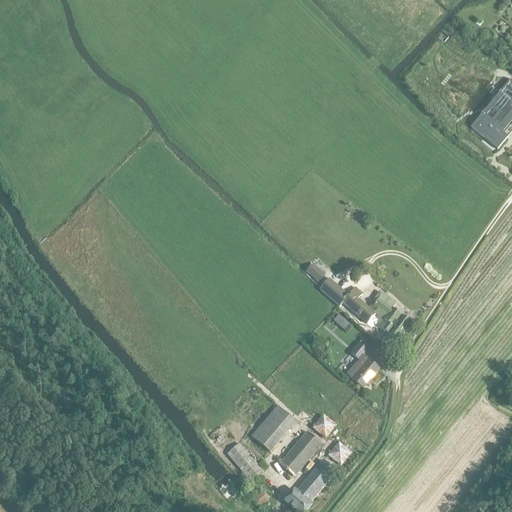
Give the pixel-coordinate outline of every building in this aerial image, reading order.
[(511,81),(510,80),(503,89),(511,96),(511,81)] [(511,100),(505,94),(493,109),(501,116),(495,124),(486,117),(475,130),(472,128),(471,128),(484,139),(486,136),(499,147),(497,150),(498,150),(507,138),(500,133),(511,119),(511,100)] [(312,263),(305,272),(318,283),(326,274),(312,263)] [(330,279),(319,290),(339,308),(344,303),(367,325),(376,315),(376,314),(375,313),(376,313),(377,311),(374,308),(373,308),(371,310),(359,300),(363,295),(357,289),(350,296),(330,279)] [(380,292),(372,303),(376,305),(375,307),(374,308),(377,311),(376,313),(375,313),(376,314),(389,324),(384,330),(398,342),(412,324),(388,306),(392,301),(380,292)] [(334,322),(345,331),(350,325),(339,316),(334,322)] [(361,361),(369,353),(360,344),(352,353),(361,361)] [(364,389),(381,370),(370,359),(352,378),(364,389)] [(271,454),(297,424),(278,407),(251,438),(271,454)] [(324,417),(314,429),(326,439),(336,427),(324,417)] [(295,477),(323,446),(310,435),(282,466),(295,477)] [(339,442),(328,455),(342,466),(352,453),(339,442)] [(251,483),(264,472),(240,444),(227,455),(251,483)] [(310,504),(336,473),(323,462),(296,493),(295,492),(286,502),(298,511),(305,511),(311,505),(310,504)] [(269,500),(262,492),(253,500),(260,508),(269,500)]
